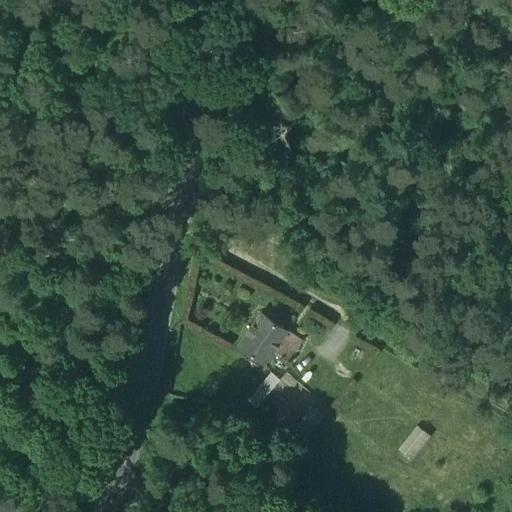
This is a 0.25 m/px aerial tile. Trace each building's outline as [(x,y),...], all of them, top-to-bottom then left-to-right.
[(261,312),(238,345),(264,363),(272,351),(285,361),(294,349),(281,339),(287,330),(261,312)] [(273,371),(252,394),(258,399),(279,377),(273,371)] [(310,431),(293,419),(281,435),(298,447),(310,431)] [(334,428),(322,420),(302,452),(315,459),(334,428)] [(429,436),(418,427),(401,448),(412,457),(429,436)]
